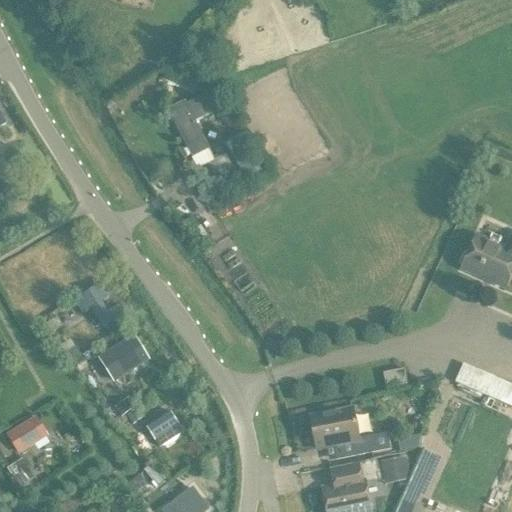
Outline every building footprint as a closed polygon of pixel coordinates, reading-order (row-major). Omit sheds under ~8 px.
[(206,82),(181,76),(178,88),(203,94),(206,82)] [(210,150),(195,122),(215,112),(206,95),(190,103),(188,100),(184,102),(184,101),(167,110),(192,159),(210,150)] [(256,158),(258,157),(241,167),(250,183),(265,174),(256,158)] [(464,265),(462,271),(504,290),(511,272),(511,247),(510,253),(477,238),(470,253),(466,254),(463,261),(464,265)] [(32,255),(2,275),(18,300),(48,280),(32,255)] [(103,284),(75,302),(83,315),(92,309),(104,329),(124,317),(117,307),(108,313),(101,303),(111,297),(103,284)] [(99,360),(114,383),(150,361),(135,337),(99,360)] [(511,382),(465,362),(457,381),(511,404),(511,382)] [(404,370),(383,374),(385,389),(406,385),(404,370)] [(122,415),(138,406),(133,397),(117,405),(122,415)] [(137,410),(127,416),(133,425),(143,419),(137,410)] [(310,418),(312,429),(316,449),(333,446),(335,460),(389,450),(386,435),(358,440),(352,410),(310,418)] [(170,412),(146,427),(155,441),(179,426),(170,412)] [(18,456),(49,437),(36,417),(7,436),(18,456)] [(422,436),(398,440),(400,453),(418,450),(422,436)] [(380,463),(385,486),(409,481),(405,458),(380,463)] [(8,469),(20,490),(36,479),(23,460),(8,469)] [(322,489),(326,511),(369,511),(364,481),(378,478),(375,466),(357,469),(356,464),(331,470),(335,486),(322,489)] [(124,487),(132,497),(146,486),(138,476),(124,487)] [(158,500),(167,511),(192,511),(200,506),(177,478),(169,484),(173,489),(158,500)]
